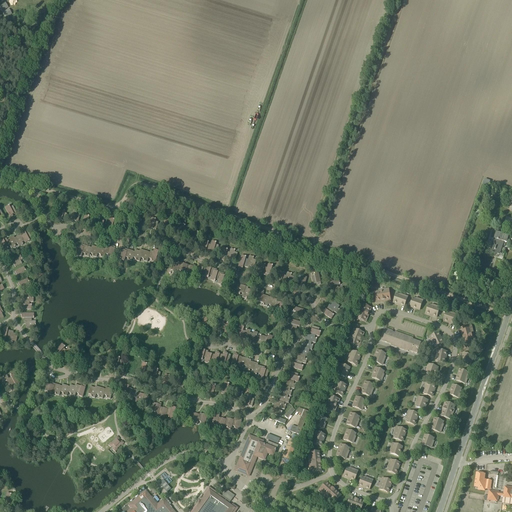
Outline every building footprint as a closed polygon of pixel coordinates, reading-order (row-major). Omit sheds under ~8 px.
[(5,208),(10,218),(13,217),(12,215),(16,213),(13,206),(10,208),(9,206),(5,208)] [(60,209),(57,221),(59,222),(60,220),(65,221),(67,214),(64,213),(64,211),(60,209)] [(73,210),(70,222),(73,223),(73,221),(78,222),(80,215),(77,214),(78,212),(73,210)] [(85,215),(82,227),(84,227),(85,226),(90,227),(92,220),(89,219),(89,216),(85,215)] [(97,217),(94,228),(96,229),(97,227),(102,228),(104,221),(101,220),(101,218),(97,217)] [(165,217),(162,228),(165,229),(165,227),(170,229),(172,221),(169,220),(170,218),(165,217)] [(110,218),(107,230),(109,230),(110,229),(115,230),(117,223),(114,222),(114,219),(110,218)] [(151,218),(148,230),(151,230),(151,228),(156,230),(158,222),(155,222),(156,219),(151,218)] [(137,219),(134,230),(137,231),(137,229),(142,231),(144,223),(141,223),(142,220),(137,219)] [(123,220),(120,232),(123,232),(123,231),(128,232),(130,225),(127,224),(128,221),(123,220)] [(182,223),(174,232),(176,234),(177,232),(181,236),(186,230),(184,228),(185,226),(182,223)] [(187,238),(190,241),(191,239),(194,243),(199,237),(197,235),(199,233),(195,230),(187,238)] [(24,241),(25,244),(30,241),(29,239),(31,238),(28,231),(24,233),(23,231),(20,233),(21,235),(24,241)] [(509,236),(497,232),(491,248),(501,251),(504,242),(507,243),(509,236)] [(24,241),(21,235),(16,237),(16,238),(14,238),(17,243),(19,247),(23,245),(22,243),(24,241)] [(17,243),(14,238),(14,237),(7,240),(9,245),(10,245),(11,249),(16,247),(14,245),(17,243)] [(9,245),(7,240),(6,239),(2,241),(1,239),(0,239),(0,243),(4,251),(8,249),(7,246),(9,245)] [(206,251),(208,252),(210,245),(208,244),(208,242),(204,241),(200,252),(205,254),(206,251)] [(212,241),(210,245),(208,252),(211,253),(212,252),(216,253),(219,246),(215,245),(216,242),(212,241)] [(81,257),(82,253),(84,245),(81,244),(81,246),(76,245),(74,252),(77,253),(76,256),(81,257)] [(84,245),(82,253),(85,253),(84,256),(89,257),(90,253),(91,248),(89,248),(90,247),(84,245)] [(97,257),(98,254),(100,246),(97,245),(96,247),(92,246),(91,248),(90,253),(92,254),(92,256),(97,257)] [(100,246),(98,254),(100,254),(100,257),(104,258),(105,254),(107,249),(105,248),(100,246)] [(107,247),(107,249),(105,254),(108,255),(107,257),(112,259),(115,247),(112,246),(111,248),(107,247)] [(224,259),(227,259),(229,252),(226,252),(227,250),(223,248),(219,260),(223,261),(224,259)] [(125,261),(126,257),(127,250),(124,249),(124,250),(119,249),(117,256),(120,257),(120,260),(125,261)] [(140,261),(141,257),(143,250),(140,249),(139,251),(135,250),(135,252),(133,257),(136,258),(135,260),(140,261)] [(230,249),(229,252),(227,259),(230,261),(230,259),(235,261),(237,253),(234,252),(235,250),(230,249)] [(132,261),(133,257),(135,252),(133,252),(133,251),(127,250),(126,257),(128,257),(127,260),(132,261)] [(148,262),(149,258),(150,253),(148,252),(143,250),(141,257),(144,258),(143,261),(148,262)] [(151,251),(150,253),(149,258),(151,259),(151,261),(155,262),(158,251),(155,250),(155,252),(151,251)] [(246,257),(241,255),(237,267),(242,269),(243,266),(245,267),(247,260),(245,259),(246,257)] [(22,260),(20,256),(10,261),(12,264),(13,263),(15,267),(22,264),(20,261),(22,260)] [(249,256),(247,260),(245,267),(248,268),(249,266),(253,268),(256,260),(253,259),(253,257),(249,256)] [(177,274),(178,270),(180,263),(177,262),(177,264),(172,263),(170,270),(173,271),(172,273),(177,274)] [(185,275),(185,273),(188,265),(180,263),(178,270),(180,271),(180,274),(185,275)] [(264,275),(267,268),(264,267),(265,265),(260,264),(257,275),(261,277),(262,274),(264,275)] [(268,264),(267,268),(264,275),(268,276),(268,275),(272,276),(275,269),(272,268),(272,265),(268,264)] [(192,277),(195,265),(192,265),(192,266),(188,265),(185,273),(188,273),(187,276),(192,277)] [(199,265),(195,277),(200,278),(201,276),(203,277),(206,269),(202,268),(202,266),(199,265)] [(26,271),(24,267),(13,273),(15,276),(17,275),(19,279),(25,275),(24,272),(26,271)] [(206,267),(206,269),(203,277),(208,278),(209,275),(211,276),(214,269),(206,267)] [(215,279),(218,280),(220,273),(216,272),(217,270),(214,269),(211,276),(210,280),(215,282),(215,279)] [(279,271),(275,283),(280,284),(281,282),(283,283),(286,276),(283,275),(284,273),(279,271)] [(287,272),(286,276),(283,283),(286,284),(287,283),(291,284),(294,277),(291,276),(292,274),(287,272)] [(321,284),(318,272),(313,273),(314,276),(311,277),(313,284),(317,283),(318,285),(321,284)] [(220,273),(218,280),(217,284),(221,285),(222,283),(225,284),(227,277),(223,275),(223,274),(220,273)] [(306,278),(302,276),(301,278),(298,278),(296,285),(301,286),(300,288),(303,289),(306,278)] [(29,283),(27,278),(17,284),(18,287),(20,286),(22,290),(29,286),(27,284),(29,283)] [(234,289),(236,290),(237,290),(238,285),(239,283),(234,281),(235,280),(232,279),(228,290),(233,292),(234,289)] [(339,280),(327,283),(328,288),(330,287),(331,289),(338,287),(337,285),(340,285),(339,280)] [(240,293),(243,294),(245,286),(240,285),(238,285),(237,290),(236,290),(235,294),(239,296),(240,293)] [(245,286),(243,294),(242,298),(246,299),(247,297),(250,298),(252,290),(248,289),(248,287),(245,286)] [(338,288),(338,287),(331,289),(331,293),(333,292),(334,296),(341,294),(341,292),(343,292),(342,287),(338,288)] [(261,303),(263,295),(264,291),(261,290),(260,292),(256,290),(254,298),(257,299),(256,301),(261,303)] [(379,292),(374,293),(376,301),(381,300),(382,301),(385,300),(390,299),(389,290),(378,291),(379,292)] [(399,295),(396,294),(393,302),(404,306),(408,297),(399,295)] [(268,296),(263,295),(261,303),(263,303),(263,305),(267,307),(268,304),(270,297),(268,297),(268,296)] [(270,297),(268,304),(270,305),(270,308),(275,309),(277,302),(277,300),(275,299),(270,297)] [(416,300),(413,299),(410,307),(420,310),(423,301),(416,299),(416,300)] [(281,303),(277,302),(275,309),(277,310),(276,312),(281,313),(284,302),(281,301),(281,303)] [(337,314),(340,310),(338,309),(339,306),(333,302),(331,306),(329,305),(327,308),(333,312),(337,314)] [(370,308),(361,304),(357,314),(358,314),(356,318),(364,321),(366,316),(367,316),(368,313),(370,308)] [(431,306),(429,305),(426,313),(437,317),(440,308),(432,305),(431,306)] [(305,314),(306,311),(294,307),(293,312),(295,312),(294,315),(302,318),(303,313),(305,314)] [(333,312),(327,308),(326,310),(324,309),(321,313),(331,319),(334,315),(332,314),(333,312)] [(455,325),(458,316),(450,313),(449,314),(446,313),(444,321),(455,325)] [(206,330),(209,329),(206,318),(201,319),(202,321),(200,322),(202,329),(206,328),(206,330)] [(221,331),(223,325),(225,321),(220,319),(220,321),(216,320),(214,328),(219,329),(218,331),(221,331)] [(290,324),(289,326),(297,329),(297,327),(299,327),(301,323),(289,319),(288,324),(290,324)] [(226,326),(223,325),(221,331),(224,332),(223,335),(228,336),(232,324),(227,323),(226,326)] [(240,338),(243,331),(244,327),(239,325),(238,328),(236,327),(233,334),(238,336),(237,337),(240,338)] [(297,329),(289,326),(285,325),(284,330),(286,331),(285,334),(292,336),(294,332),(296,332),(297,329)] [(308,333),(315,335),(319,337),(321,332),(318,331),(319,329),(312,326),(311,330),(309,330),(308,333)] [(473,331),(471,326),(461,328),(463,337),(462,337),(463,340),(464,340),(466,348),(476,345),(475,340),(473,340),(472,338),(471,334),(471,335),(470,332),(473,331)] [(6,338),(9,339),(10,331),(8,330),(8,328),(3,327),(1,339),(5,340),(6,338)] [(247,340),(250,333),(250,331),(246,329),(245,331),(243,331),(240,338),(246,340),(246,339),(247,340)] [(362,333),(354,329),(350,339),(351,339),(349,343),(357,346),(359,341),(360,341),(361,338),(360,338),(362,333)] [(391,344),(391,345),(408,351),(409,350),(417,353),(421,343),(412,340),(413,339),(395,332),(395,334),(392,333),(393,331),(385,329),(381,340),(391,344)] [(10,331),(9,339),(8,342),(13,343),(13,341),(16,342),(18,334),(13,333),(13,332),(10,331)] [(254,344),(256,337),(258,333),(253,332),(253,334),(250,333),(247,340),(252,341),(251,343),(254,344)] [(315,338),(315,335),(308,333),(307,337),(305,337),(304,340),(312,342),(315,343),(317,339),(315,338)] [(443,344),(438,333),(430,337),(433,345),(434,344),(436,347),(443,344)] [(261,347),(262,344),(265,337),(260,335),(259,338),(256,337),(254,344),(259,345),(258,346),(261,347)] [(265,337),(262,344),(267,345),(266,347),(269,348),(272,337),(268,335),(267,338),(265,337)] [(302,347),(309,349),(312,350),(313,345),(311,345),(312,342),(304,340),(302,347)] [(60,356),(66,351),(64,349),(65,347),(62,344),(53,353),(57,356),(58,354),(60,356)] [(302,347),(300,354),(306,356),(309,357),(311,353),(309,352),(309,349),(302,347)] [(68,348),(66,351),(60,356),(63,358),(64,357),(67,361),(72,355),(70,353),(72,351),(68,348)] [(201,348),(197,359),(202,360),(203,358),(205,358),(206,359),(207,353),(208,351),(203,350),(204,349),(201,348)] [(445,363),(447,352),(437,350),(436,359),(437,359),(436,362),(445,363)] [(220,362),(222,355),(218,354),(219,352),(216,351),(214,355),(212,362),(217,364),(218,361),(220,362)] [(223,351),(222,355),(220,362),(225,364),(226,362),(228,362),(231,355),(226,354),(227,352),(223,351)] [(348,359),(349,360),(348,363),(356,366),(360,355),(351,351),(348,359)] [(382,365),(385,357),(384,357),(385,354),(377,351),(373,362),(382,365)] [(214,355),(207,353),(206,359),(205,358),(204,363),(209,364),(210,362),(212,362),(214,355)] [(236,363),(238,364),(239,364),(241,357),(237,356),(237,354),(234,353),(231,364),(235,366),(236,363)] [(472,356),(464,353),(460,363),(469,366),(472,359),(471,359),(472,356)] [(295,361),(302,363),(306,364),(307,359),(305,359),(306,356),(300,354),(298,354),(297,358),(295,358),(295,361)] [(86,369),(88,361),(89,358),(85,356),(84,358),(81,357),(79,365),(83,366),(83,368),(86,369)] [(106,360),(106,358),(102,357),(99,368),(102,369),(102,367),(107,369),(109,361),(106,360)] [(119,360),(120,358),(115,357),(112,368),(115,369),(115,367),(120,369),(122,361),(119,360)] [(243,358),(241,357),(239,364),(238,364),(238,366),(243,368),(243,365),(246,366),(248,359),(243,357),(243,358)] [(249,369),(253,370),(255,363),(251,361),(251,360),(248,359),(246,366),(245,370),(249,372),(249,369)] [(91,362),(88,361),(86,369),(89,369),(88,371),(93,373),(96,361),(91,360),(91,362)] [(301,366),(302,363),(295,361),(294,364),(291,363),(290,368),(302,371),(303,366),(301,366)] [(146,366),(147,364),(143,363),(139,374),(142,375),(143,373),(147,375),(149,367),(146,366)] [(256,373),(259,374),(262,366),(258,365),(258,364),(255,363),(253,370),(252,374),(255,375),(256,373)] [(338,371),(337,374),(345,377),(349,368),(340,364),(337,371),(338,371)] [(427,371),(426,374),(434,377),(438,367),(429,364),(426,371),(427,371)] [(265,367),(262,366),(259,374),(258,378),(262,379),(263,376),(267,378),(269,371),(264,369),(265,367)] [(372,378),(381,381),(383,375),(382,374),(383,371),(375,368),(372,378)] [(158,372),(158,370),(154,369),(151,380),(154,381),(154,379),(158,380),(161,373),(158,372)] [(468,373),(460,370),(456,381),(465,384),(468,376),(467,375),(468,373)] [(287,379),(294,381),(298,382),(300,378),(297,377),(298,374),(291,372),(290,376),(288,376),(287,379)] [(11,378),(8,379),(12,386),(15,384),(16,386),(20,384),(14,373),(10,376),(11,378)] [(10,387),(12,386),(8,379),(7,375),(2,377),(3,380),(1,381),(5,388),(9,385),(10,387)] [(169,378),(169,376),(165,375),(162,386),(165,387),(165,385),(169,386),(172,379),(169,378)] [(182,380),(183,378),(178,376),(175,388),(178,388),(179,387),(183,388),(185,381),(182,380)] [(294,384),(294,381),(287,379),(286,383),(284,383),(283,386),(291,388),(294,389),(296,384),(294,384)] [(228,386),(229,383),(224,382),(221,393),(224,394),(225,393),(229,394),(231,386),(228,386)] [(334,393),(341,396),(346,385),(337,382),(334,390),(335,391),(334,393)] [(361,393),(370,397),(373,389),(372,388),(373,385),(365,382),(361,393)] [(52,395),(53,391),(55,384),(52,383),(51,385),(47,384),(45,391),(48,392),(47,394),(52,395)] [(432,397),(435,386),(427,383),(424,391),(425,391),(424,394),(432,397)] [(55,384),(53,391),(56,392),(55,394),(59,396),(60,392),(62,386),(60,386),(60,385),(55,384)] [(62,384),(62,386),(60,392),(63,392),(62,395),(67,396),(68,392),(69,387),(68,386),(62,384)] [(126,395),(129,396),(131,389),(128,388),(129,386),(124,384),(121,396),(125,398),(126,395)] [(215,387),(215,385),(211,384),(208,395),(211,396),(211,394),(216,396),(218,388),(215,387)] [(75,397),(76,392),(78,385),(75,385),(75,386),(70,385),(69,387),(68,392),(71,393),(70,395),(75,397)] [(78,385),(76,392),(79,393),(78,396),(83,397),(86,386),(83,385),(82,387),(78,385)] [(458,398),(461,392),(460,391),(461,388),(453,385),(450,395),(458,398)] [(95,398),(96,394),(98,387),(95,386),(95,388),(90,387),(88,394),(91,395),(90,397),(95,398)] [(105,388),(105,389),(103,395),(104,395),(107,396),(106,398),(110,399),(114,388),(110,386),(109,389),(105,388)] [(290,390),(291,388),(283,386),(281,393),(288,395),(290,396),(292,391),(290,390)] [(103,388),(98,387),(96,394),(99,395),(98,398),(103,399),(104,395),(103,395),(105,389),(103,389),(103,388)] [(240,391),(241,389),(236,388),(233,399),(236,400),(236,398),(241,400),(243,392),(240,391)] [(133,390),(131,389),(129,396),(128,399),(132,400),(133,398),(136,398),(136,399),(138,393),(138,391),(133,389),(133,390)] [(140,401),(143,402),(145,395),(140,393),(139,394),(138,393),(136,399),(136,398),(135,402),(140,403),(140,401)] [(287,398),(288,395),(281,393),(279,400),(285,402),(288,403),(290,398),(287,398)] [(148,396),(145,395),(143,402),(141,407),(146,408),(147,405),(150,406),(152,399),(148,397),(148,396)] [(251,398),(252,396),(247,395),(244,406),(247,407),(247,405),(252,407),(254,399),(251,398)] [(326,406),(325,410),(333,413),(335,408),(336,405),(338,399),(329,396),(325,406),(326,406)] [(418,397),(416,404),(417,404),(416,407),(424,410),(427,400),(418,397)] [(353,407),(361,410),(364,404),(363,403),(364,401),(356,398),(353,407)] [(284,404),(285,402),(279,400),(277,399),(276,404),(274,404),(274,406),(281,409),(284,410),(286,405),(284,404)] [(158,415),(160,407),(162,403),(158,402),(158,404),(153,403),(151,410),(154,411),(153,413),(158,415)] [(444,408),(443,411),(442,416),(450,420),(454,410),(453,409),(454,405),(446,403),(444,408)] [(168,408),(166,415),(169,416),(168,418),(172,419),(176,408),(171,406),(171,409),(168,408)] [(269,413),(281,417),(282,412),(280,411),(281,409),(274,406),(273,409),(270,409),(269,413)] [(164,408),(160,407),(158,415),(161,416),(160,418),(165,419),(166,415),(168,408),(165,407),(164,408)] [(190,420),(192,413),(194,409),(190,408),(190,410),(185,409),(183,416),(186,417),(186,419),(190,420)] [(409,411),(406,419),(407,420),(406,422),(414,425),(418,414),(409,411)] [(216,425),(219,418),(220,413),(217,412),(216,414),(212,413),(210,420),(213,421),(212,424),(216,425)] [(192,413),(190,420),(193,421),(192,423),(197,424),(198,421),(200,415),(199,414),(196,414),(192,413)] [(200,415),(198,421),(200,421),(200,424),(204,425),(208,414),(205,413),(204,415),(200,413),(199,414),(200,415)] [(355,428),(358,420),(357,420),(359,417),(351,414),(346,425),(355,428)] [(315,426),(323,429),(326,419),(318,416),(315,423),(316,423),(315,426)] [(222,419),(219,418),(216,425),(219,426),(218,428),(223,430),(224,425),(226,419),(222,418),(222,419)] [(231,430),(232,426),(234,420),(233,420),(231,419),(230,419),(226,418),(226,419),(224,425),(227,426),(226,429),(231,430)] [(234,429),(238,430),(241,421),(234,418),(233,420),(234,420),(232,426),(235,427),(234,429)] [(435,419),(431,430),(440,433),(443,425),(442,424),(443,421),(435,419)] [(406,431),(397,427),(394,436),(395,436),(394,439),(402,442),(406,431)] [(347,430),(343,440),(352,443),(355,437),(354,436),(355,433),(347,430)] [(320,446),(325,435),(316,432),(313,440),(312,443),(320,446)] [(279,439),(268,434),(266,439),(278,443),(279,439)] [(242,455),(236,470),(248,475),(263,441),(249,435),(241,454),(242,455)] [(433,438),(425,435),(422,445),(431,448),(433,441),(432,441),(433,438)] [(111,444),(111,443),(108,445),(110,448),(111,447),(113,449),(112,450),(115,452),(118,450),(117,449),(121,445),(122,446),(124,443),(121,441),(119,440),(120,439),(117,436),(115,439),(116,440),(111,444)] [(289,439),(282,458),(290,461),(297,442),(289,439)] [(275,451),(276,450),(275,449),(275,450),(265,445),(264,445),(261,444),(256,457),(264,460),(267,453),(273,456),(275,451)] [(393,444),(390,450),(391,451),(390,454),(398,457),(402,447),(393,444)] [(349,448),(341,445),(336,456),(345,459),(348,451),(347,451),(349,448)] [(311,464),(311,467),(309,467),(309,473),(320,472),(320,463),(320,460),(319,460),(318,452),(308,453),(308,458),(310,458),(311,461),(310,461),(311,464)] [(399,463),(390,460),(388,468),(388,469),(387,472),(395,474),(399,463)] [(259,467),(273,472),(275,467),(261,461),(259,467)] [(349,470),(346,468),(343,476),(354,481),(357,472),(349,469),(349,470)] [(485,479),(486,475),(476,473),(474,487),(478,488),(478,490),(485,491),(487,479),(485,479)] [(364,479),(361,478),(358,486),(369,490),(372,481),(364,478),(364,479)] [(387,493),(391,482),(382,478),(380,487),(379,490),(387,493)] [(325,483),(318,491),(322,495),(324,493),(326,495),(328,497),(330,499),(329,501),(333,504),(340,496),(334,491),(334,490),(332,488),(325,483)] [(499,493),(499,492),(489,490),(487,500),(497,502),(498,500),(499,500),(499,497),(498,497),(498,496),(503,497),(503,498),(511,499),(511,487),(504,487),(503,493),(499,493)] [(232,511),(235,509),(228,504),(234,496),(226,490),(220,498),(209,490),(197,507),(195,505),(190,511),(232,511)] [(174,511),(164,499),(157,505),(145,491),(128,505),(131,509),(127,511),(174,511)] [(11,494),(7,493),(3,504),(7,505),(7,504),(11,505),(14,498),(11,497),(11,494)] [(355,500),(349,498),(346,507),(356,510),(360,511),(363,503),(358,501),(355,500)]
